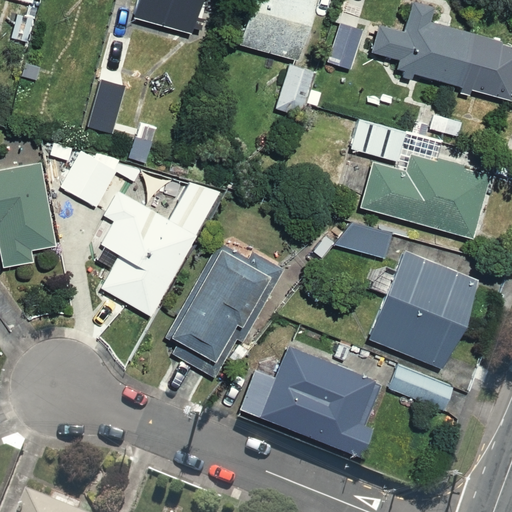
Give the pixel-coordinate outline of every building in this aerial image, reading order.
[(201,0),(129,0),(124,17),(192,36),(201,0)] [(308,0),(240,0),(230,45),(295,60),(308,0)] [(511,73),(511,29),(409,0),(401,29),(373,21),(361,60),(504,101),(511,73)] [(0,41),(22,47),(31,15),(8,9),(0,40),(0,41)] [(362,24),(336,15),(321,64),(347,72),(362,24)] [(112,86),(128,33),(104,25),(88,78),(112,86)] [(309,68),(284,60),(270,106),(295,114),(309,68)] [(406,131),(352,114),(342,147),(364,154),(396,164),(401,147),(406,131)] [(88,208),(115,161),(81,141),(54,189),(88,208)] [(401,147),(396,164),(364,154),(349,204),(463,238),(483,172),(401,147)] [(0,267),(53,260),(40,163),(0,168),(0,267)] [(139,316),(215,190),(190,175),(164,218),(114,187),(96,216),(104,221),(91,243),(113,256),(94,288),(139,316)] [(390,231),(340,213),(330,242),(380,259),(390,231)] [(224,326),(239,335),(276,268),(216,234),(156,343),(201,368),(224,326)] [(380,293),(454,326),(474,281),(401,248),(380,293)] [(454,326),(380,293),(361,335),(435,368),(454,326)] [(373,386),(288,344),(271,379),(252,369),(234,405),(351,463),(366,432),(354,426),(373,386)] [(448,387),(395,361),(382,389),(435,415),(448,387)] [(97,511),(99,507),(53,489),(49,500),(17,488),(7,511),(97,511)]
